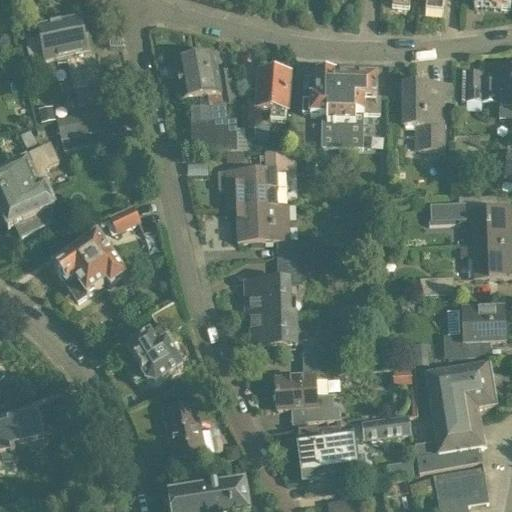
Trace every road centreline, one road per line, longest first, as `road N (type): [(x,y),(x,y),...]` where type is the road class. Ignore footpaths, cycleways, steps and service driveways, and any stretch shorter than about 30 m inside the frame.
road 1 (residential): [(288,511),(228,395),(166,213),(121,0)]
road 2 (residential): [(134,511),(110,421),(83,375),(51,337),(0,300)]
road 3 (residential): [(367,55),(208,26),(133,0)]
road 4 (residential): [(511,35),(367,55)]
